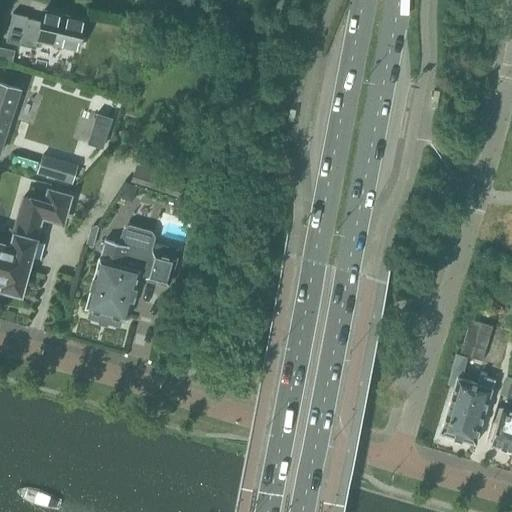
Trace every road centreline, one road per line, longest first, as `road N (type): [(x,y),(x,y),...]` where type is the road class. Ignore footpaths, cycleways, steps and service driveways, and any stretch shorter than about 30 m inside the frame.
road 1 (primary): [(303,511),(404,0)]
road 2 (primary): [(365,0),(269,511)]
road 3 (residential): [(405,460),(511,55)]
road 4 (residential): [(196,402),(405,460)]
road 5 (residential): [(196,402),(0,347)]
